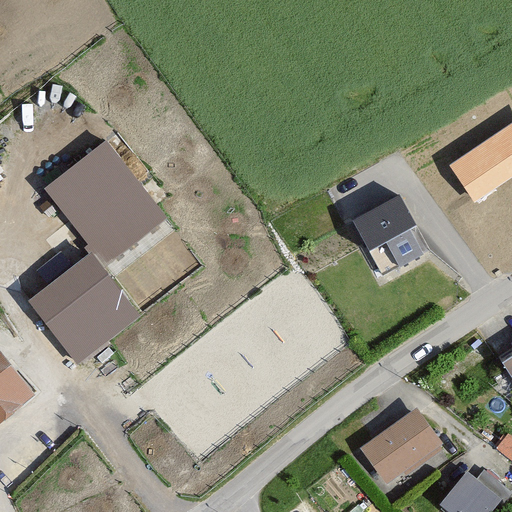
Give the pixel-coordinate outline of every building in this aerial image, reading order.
[(511,124),(451,166),(474,202),(511,176),(511,124)] [(43,184),(92,247),(103,262),(169,211),(109,133),(43,184)] [(403,188),(346,216),(364,251),(384,241),(398,269),(435,250),(403,188)] [(92,247),(27,298),(77,362),(142,311),(103,262),(92,247)] [(511,338),(500,345),(511,366),(511,338)] [(0,415),(32,390),(0,349),(0,415)] [(441,445),(416,406),(356,444),(381,483),(441,445)] [(511,436),(504,432),(494,447),(511,459),(511,436)] [(489,511),(503,495),(466,466),(440,498),(458,511),(489,511)]
